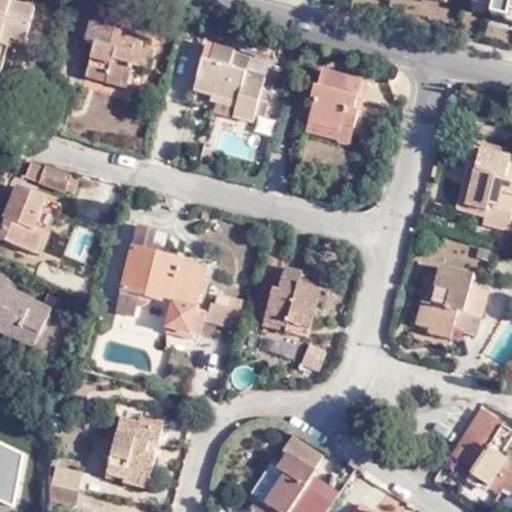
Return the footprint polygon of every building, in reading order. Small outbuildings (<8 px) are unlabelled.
[(0,51),(4,53),(29,58),(37,18),(0,9),(0,51)] [(94,48),(89,69),(110,73),(107,85),(128,90),(135,64),(149,68),(154,50),(119,41),(124,22),(93,14),(85,46),(94,48)] [(245,60),(204,51),(193,97),(234,106),(231,120),(252,123),(263,80),(242,75),(245,60)] [(142,94),(149,68),(135,64),(128,90),(142,94)] [(110,73),(89,69),(87,80),(107,85),(110,73)] [(312,123),(357,134),(362,112),(354,110),(361,81),(323,71),(318,85),(314,84),(311,100),(316,102),(312,123)] [(355,143),(357,134),(312,123),(310,133),(355,143)] [(511,138),(487,132),(472,189),(492,195),(488,207),(511,213),(511,138)] [(83,187),(44,170),(40,180),(34,178),(28,191),(42,196),(47,187),(67,197),(69,193),(78,197),(83,187)] [(57,211),(23,197),(10,225),(7,224),(1,240),(5,242),(1,250),(48,266),(55,248),(45,244),(57,211)] [(189,295),(194,269),(168,263),(170,256),(155,253),(160,235),(143,231),(137,253),(132,252),(118,310),(133,315),(139,299),(175,307),(171,326),(195,333),(197,322),(234,330),(240,306),(229,303),(228,311),(217,310),(216,315),(199,312),(202,298),(189,295)] [(478,263),(445,257),(436,293),(427,291),(421,314),(435,317),(435,323),(457,326),(459,318),(465,298),(485,302),(490,278),(476,276),(478,263)] [(208,272),(194,269),(189,295),(202,298),(208,272)] [(266,317),(311,328),(321,289),(299,283),(301,274),(284,269),(279,284),(275,283),(266,317)] [(27,335),(46,344),(58,321),(0,292),(0,331),(10,336),(22,342),(27,335)] [(459,318),(480,323),(485,302),(465,298),(459,318)] [(307,341),(311,328),(266,317),(263,330),(303,340),(307,341)] [(511,321),(506,319),(485,359),(505,369),(511,356),(511,321)] [(195,333),(171,326),(168,335),(192,342),(195,333)] [(39,359),(46,344),(27,335),(22,342),(10,336),(7,342),(39,359)] [(294,358),(297,342),(279,338),(275,354),(294,358)] [(335,349),(307,341),(303,340),(299,360),(330,369),(335,349)] [(501,483),(511,459),(511,457),(495,447),(504,429),(482,415),(455,460),(469,469),(465,476),(496,493),(501,483)] [(134,489),(161,495),(168,472),(156,469),(160,455),(171,458),(175,444),(129,431),(110,492),(131,498),(134,489)] [(296,511),(326,470),(298,452),(289,462),(297,467),(276,498),(269,493),(258,508),(264,511),(296,511)] [(156,469),(168,472),(171,458),(160,455),(156,469)] [(511,459),(501,483),(511,488),(511,459)] [(74,497),(78,480),(52,474),(48,492),(74,497)] [(158,505),(161,495),(134,489),(131,498),(158,505)] [(70,511),(74,497),(48,492),(48,509),(59,511),(70,511)] [(357,511),(378,511),(364,502),(357,511)]
